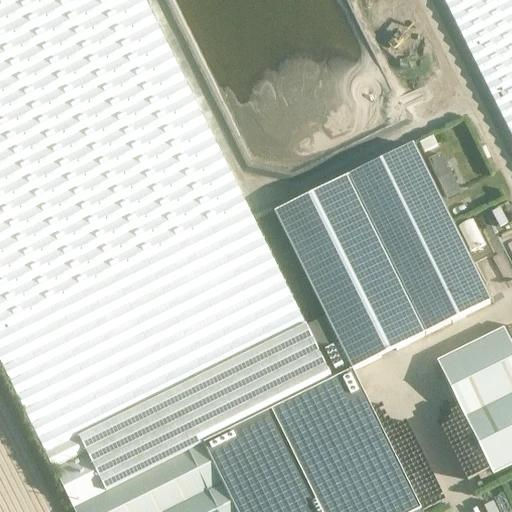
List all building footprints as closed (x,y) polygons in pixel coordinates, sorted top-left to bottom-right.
[(143,0),(0,0),(0,361),(74,511),(421,511),(353,372),(352,372),(333,382),(254,224),(143,0)] [(511,0),(443,0),(511,138),(511,0)] [(413,145),(274,213),(352,372),(353,372),(491,303),(413,145)] [(445,197),(458,192),(443,150),(430,155),(445,197)] [(437,362),(493,475),(511,465),(511,346),(503,329),(437,362)]
